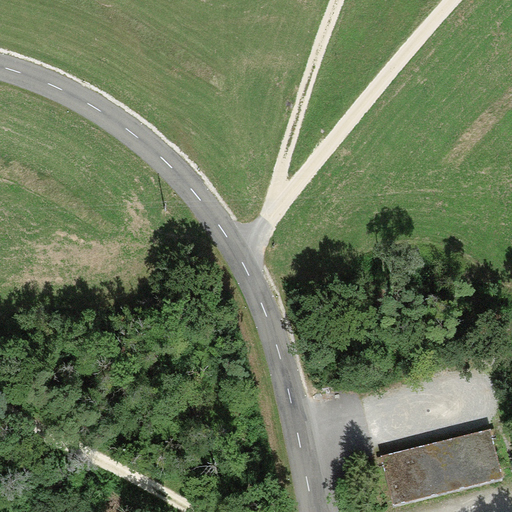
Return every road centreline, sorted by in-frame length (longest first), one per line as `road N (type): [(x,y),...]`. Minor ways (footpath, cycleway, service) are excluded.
road 1 (tertiary): [(0,70),(81,102),(155,158),(207,211),(259,315),(308,511)]
road 2 (track): [(238,264),(270,200),(450,0)]
road 3 (track): [(0,409),(188,511)]
road 4 (track): [(335,0),(270,200)]
road 5 (track): [(296,442),(501,408)]
